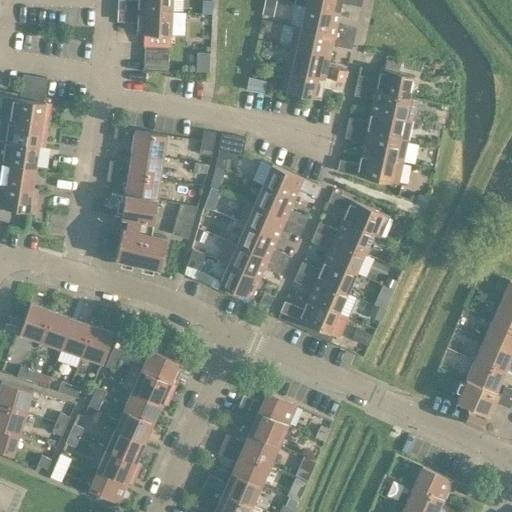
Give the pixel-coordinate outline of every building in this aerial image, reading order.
[(116,0),(116,9),(127,10),(171,12),(182,12),(182,0),(116,0)] [(272,0),(265,0),(262,14),(270,16),(274,0),(272,0)] [(340,2),(360,7),(361,0),(294,0),(293,4),(304,6),(338,14),(340,2)] [(211,13),(211,2),(202,2),(201,13),(211,13)] [(304,6),(299,27),(353,39),(355,29),(335,24),(338,14),(304,6)] [(116,9),(116,20),(126,20),(127,10),(116,9)] [(127,10),(126,20),(136,21),(135,33),(144,33),(143,45),(167,46),(168,34),(170,34),(171,12),(127,10)] [(261,19),(259,27),(267,29),(269,21),(261,19)] [(350,49),(353,39),(299,27),(294,26),(289,47),(328,56),(331,44),(350,49)] [(143,45),(143,57),(167,58),(167,46),(143,45)] [(345,71),(326,66),(328,56),(289,47),(284,68),(343,81),(345,71)] [(209,71),(210,52),(198,51),(197,70),(209,71)] [(143,57),(142,70),(166,71),(167,58),(143,57)] [(379,68),(374,90),(407,97),(412,75),(403,73),(405,65),(385,60),(383,69),(379,68)] [(321,87),(341,91),(343,81),(284,68),(279,90),(319,99),(321,87)] [(22,74),(18,98),(30,100),(34,76),(22,74)] [(354,85),(365,88),(367,77),(357,75),(354,85)] [(46,78),(34,76),(30,100),(42,102),(46,78)] [(248,78),(246,88),(259,91),(263,92),(265,81),(248,78)] [(365,88),(354,85),(352,95),(363,98),(365,88)] [(374,90),(369,111),(411,120),(416,99),(407,97),(374,90)] [(2,96),(0,108),(0,118),(41,125),(46,125),(48,110),(43,109),(44,102),(42,102),(30,100),(18,98),(10,97),(2,96)] [(347,117),(345,128),(406,141),(411,120),(369,111),(367,121),(347,117)] [(0,118),(0,140),(3,141),(37,146),(38,140),(43,141),(46,125),(41,125),(0,118)] [(122,139),(124,128),(113,127),(112,137),(122,139)] [(362,142),(360,153),(401,162),(406,141),(345,128),(343,137),(362,142)] [(133,130),(130,152),(162,157),(165,135),(133,130)] [(198,153),(210,155),(214,132),(202,130),(198,153)] [(216,156),(228,159),(232,135),(220,133),(216,156)] [(232,135),(228,159),(240,161),(244,137),(232,135)] [(0,140),(0,162),(34,167),(37,146),(0,140)] [(126,173),(158,178),(162,157),(130,152),(126,173)] [(338,159),(336,170),(397,184),(401,162),(360,153),(358,163),(338,159)] [(107,170),(117,172),(119,161),(108,160),(107,170)] [(259,160),(251,180),(261,185),(287,196),(293,198),(297,188),(306,192),(315,196),(320,186),(315,183),(310,182),(302,178),(287,172),(270,164),(259,160)] [(0,162),(0,183),(31,189),(34,167),(0,162)] [(213,166),(208,185),(217,187),(222,169),(213,166)] [(117,172),(107,170),(105,180),(115,182),(117,172)] [(126,173),(123,194),(155,199),(158,178),(126,173)] [(0,206),(27,211),(28,211),(32,212),(35,196),(30,195),(31,189),(0,183),(0,206)] [(307,217),(297,212),(288,209),(293,198),(261,185),(253,204),(302,226),(307,217)] [(340,219),(372,233),(379,236),(388,216),(331,191),(326,201),(345,209),(340,219)] [(123,194),(119,217),(152,222),(155,199),(123,194)] [(425,207),(428,199),(417,195),(414,203),(425,207)] [(206,197),(202,206),(211,210),(215,200),(206,197)] [(236,221),(244,224),(276,238),(280,228),(298,236),(302,226),(253,204),(245,201),(236,221)] [(196,206),(179,203),(170,234),(186,238),(196,206)] [(313,231),(323,235),(363,253),(372,233),(340,219),(336,230),(317,222),(313,231)] [(276,238),(244,224),(235,244),(285,266),(289,256),(271,248),(276,238)] [(158,268),(162,253),(165,237),(121,226),(114,258),(158,268)] [(195,239),(202,243),(206,232),(199,229),(195,239)] [(323,235),(313,231),(309,241),(319,245),(323,235)] [(323,235),(319,245),(328,249),(323,259),(355,273),(363,253),(323,235)] [(217,260),(227,264),(258,278),(263,267),(281,275),(285,266),(235,244),(226,240),(217,260)] [(191,249),(186,266),(197,270),(203,254),(191,249)] [(355,273),(323,259),(319,269),(300,261),(296,271),(346,292),(355,273)] [(258,278),(227,264),(218,284),(249,298),(258,278)] [(306,298),(337,312),(346,292),(296,271),(292,280),(310,288),(306,298)] [(384,285),(391,289),(395,281),(387,278),(384,285)] [(499,300),(511,306),(511,281),(508,280),(499,300)] [(258,302),(268,306),(272,296),(262,292),(258,302)] [(374,304),(383,308),(386,300),(377,296),(374,304)] [(306,298),(301,309),(293,305),(287,303),(283,301),(279,311),(338,337),(347,316),(337,312),(306,298)] [(490,320),(511,329),(511,306),(499,300),(490,320)] [(28,303),(17,333),(39,341),(50,310),(28,303)] [(373,307),(369,317),(377,321),(382,311),(373,307)] [(50,310),(39,341),(59,348),(70,317),(50,310)] [(279,311),(275,318),(287,323),(334,345),(338,337),(279,311)] [(2,330),(14,333),(15,334),(20,319),(7,316),(2,330)] [(59,348),(80,355),(90,325),(70,317),(59,348)] [(481,340),(511,353),(511,350),(511,329),(490,320),(481,340)] [(80,355),(101,363),(112,332),(90,325),(80,355)] [(358,330),(354,341),(366,347),(369,339),(371,336),(358,330)] [(481,340),(473,360),(502,373),(511,353),(481,340)] [(122,351),(112,346),(108,356),(118,361),(122,351)] [(139,370),(169,383),(178,362),(148,349),(139,370)] [(104,366),(114,370),(118,361),(108,356),(104,366)] [(473,360),(464,379),(494,392),(502,373),(473,360)] [(122,386),(131,390),(160,403),(162,398),(167,400),(174,385),(169,383),(139,370),(130,366),(122,386)] [(25,380),(28,370),(19,367),(15,377),(25,380)] [(28,370),(25,380),(34,384),(38,373),(28,370)] [(464,379),(455,400),(460,402),(487,414),(493,401),(496,393),(494,392),(464,379)] [(0,380),(0,404),(24,412),(28,401),(31,391),(0,380)] [(66,394),(69,384),(60,381),(56,391),(66,394)] [(69,384),(66,394),(76,398),(80,388),(69,384)] [(511,389),(503,386),(500,394),(501,395),(507,397),(511,399),(511,398),(511,389)] [(105,392),(95,387),(91,396),(101,400),(105,392)] [(131,390),(122,410),(152,423),(160,403),(131,390)] [(295,404),(265,391),(260,403),(242,395),(238,404),(248,408),(256,412),(286,425),(295,404)] [(496,393),(493,401),(498,403),(501,395),(500,394),(496,393)] [(498,403),(503,405),(507,397),(501,395),(498,403)] [(88,402),(87,406),(97,410),(101,400),(91,396),(88,402)] [(508,408),(511,399),(507,397),(503,405),(508,408)] [(0,404),(0,427),(18,433),(24,412),(0,404)] [(234,414),(243,418),(248,408),(238,404),(234,414)] [(122,410),(117,420),(107,415),(102,425),(113,429),(143,442),(152,423),(122,410)] [(466,410),(462,420),(479,427),(483,418),(466,410)] [(55,421),(64,425),(69,416),(59,411),(55,421)] [(247,432),(277,445),(286,425),(256,412),(247,432)] [(64,425),(55,421),(51,431),(60,435),(64,425)] [(68,433),(77,437),(82,427),(72,423),(68,433)] [(320,425),(315,437),(322,440),(328,429),(320,425)] [(0,451),(11,455),(18,433),(0,427),(0,451)] [(113,429),(104,449),(134,462),(143,442),(113,429)] [(269,465),(277,445),(247,432),(243,442),(225,434),(221,444),(269,465)] [(77,437),(68,433),(64,442),(73,447),(77,437)] [(221,444),(216,453),(235,461),(230,472),(260,485),(269,465),(221,444)] [(104,449),(96,469),(126,482),(128,477),(132,479),(139,464),(134,462),(104,449)] [(40,456),(36,465),(45,470),(50,460),(40,456)] [(51,472),(49,477),(58,481),(64,468),(54,464),(51,472)] [(412,486),(441,499),(451,479),(421,466),(412,486)] [(305,480),(309,473),(298,468),(294,476),(305,480)] [(116,503),(126,482),(96,469),(87,490),(116,503)] [(225,482),(207,474),(203,484),(251,505),(260,485),(230,472),(225,482)] [(453,489),(465,494),(468,487),(457,481),(453,489)] [(199,494),(217,501),(213,511),(248,511),(251,505),(203,484),(199,494)] [(403,506),(416,511),(435,511),(441,499),(412,486),(403,506)] [(290,487),(286,496),(296,500),(300,491),(290,487)] [(286,497),(282,506),(292,510),(296,501),(286,497)]
